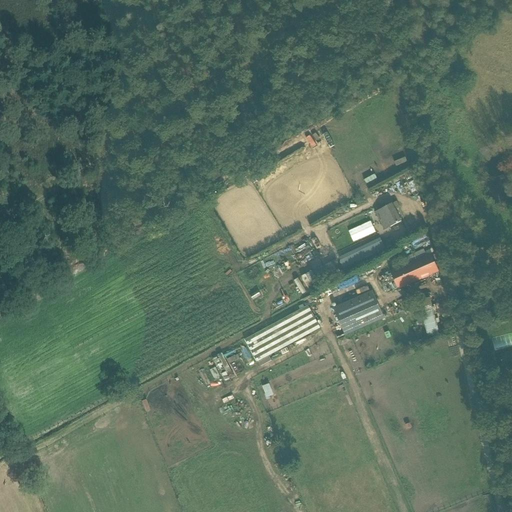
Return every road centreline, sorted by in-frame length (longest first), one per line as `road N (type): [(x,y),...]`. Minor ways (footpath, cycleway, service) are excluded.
road 1 (track): [(0,224),(351,0)]
road 2 (track): [(499,511),(433,231)]
